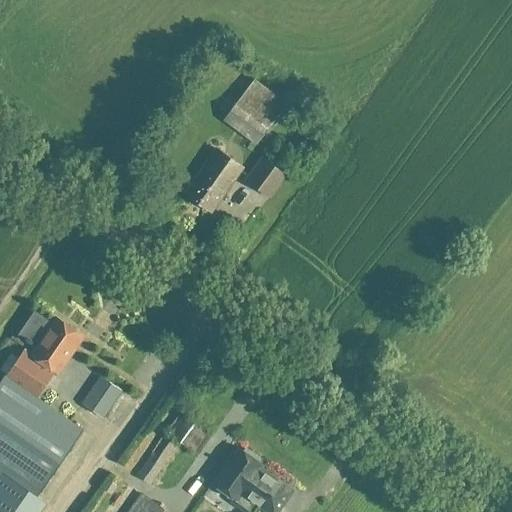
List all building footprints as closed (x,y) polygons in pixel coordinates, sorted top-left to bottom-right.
[(257,145),(287,103),(254,78),(223,120),(257,145)] [(212,211),(244,167),(218,148),(186,193),(212,211)] [(263,158),(247,179),(271,196),(287,175),(263,158)] [(57,319),(44,336),(69,353),(81,335),(57,319)] [(44,336),(32,354),(26,350),(7,377),(4,376),(0,382),(0,470),(38,496),(83,430),(37,398),(55,371),(56,372),(69,353),(44,336)] [(103,417),(122,391),(102,377),(83,403),(103,417)] [(194,452),(210,430),(181,410),(165,433),(166,434),(136,477),(150,486),(180,442),(194,452)] [(238,447),(213,482),(238,501),(239,499),(248,506),(252,501),(267,511),(278,511),(293,491),(261,468),(263,465),(256,460),(259,458),(246,449),(244,452),(238,447)] [(167,511),(142,494),(142,495),(130,511),(167,511)]
